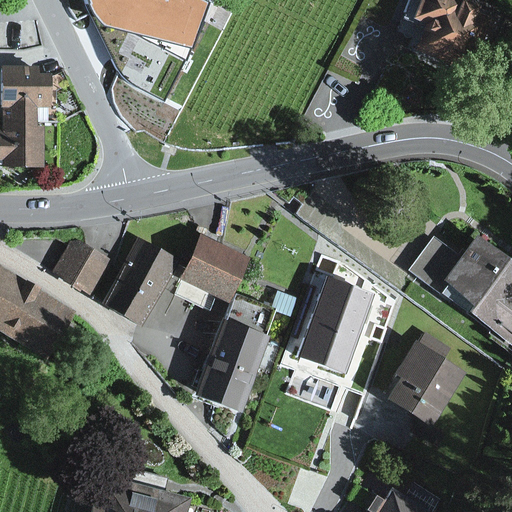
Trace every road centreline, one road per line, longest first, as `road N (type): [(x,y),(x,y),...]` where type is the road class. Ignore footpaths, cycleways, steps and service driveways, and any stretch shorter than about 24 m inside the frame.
road 1 (secondary): [(130,199),(386,142),(446,138),(511,163)]
road 2 (residential): [(275,511),(102,308),(0,251)]
road 3 (residential): [(48,0),(130,199)]
road 4 (secondary): [(0,206),(130,199)]
